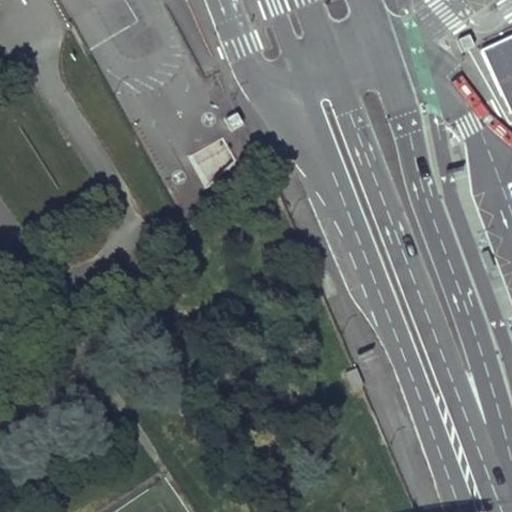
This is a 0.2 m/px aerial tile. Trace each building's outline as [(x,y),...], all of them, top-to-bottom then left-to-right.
[(511,32),(478,48),(507,113),(511,111),(511,32)] [(474,46),(468,35),(457,40),(462,52),(474,46)] [(240,119),(237,114),(226,119),(228,125),(231,131),(235,129),(237,128),(239,127),(243,126),(240,119)] [(488,252),(482,255),(488,271),(494,269),(488,252)] [(364,386),(356,368),(342,373),(350,391),(364,386)]
